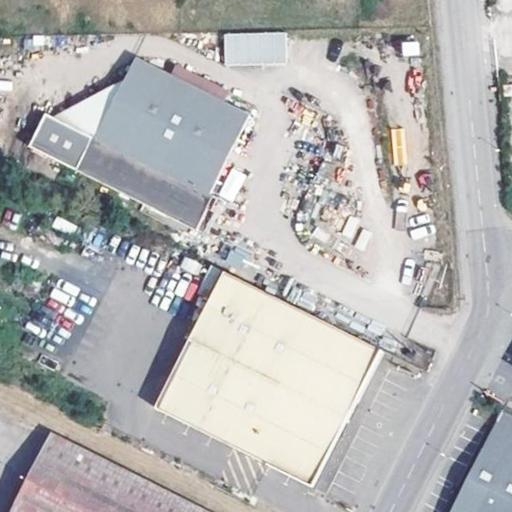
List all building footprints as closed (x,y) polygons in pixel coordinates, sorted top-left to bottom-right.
[(222,32),(223,65),(286,64),(286,31),(222,32)] [(209,198),(251,114),(137,57),(127,79),(98,139),(94,137),(78,169),(198,231),(213,200),(209,198)] [(127,79),(54,117),(94,137),(98,139),(127,79)] [(54,117),(48,113),(31,146),(78,169),(94,137),(54,117)] [(317,488),(386,352),(227,274),(159,409),(219,439),(211,457),(245,474),(253,457),(317,488)] [(511,511),(511,414),(504,410),(454,511),(511,511)] [(209,511),(53,432),(12,511),(209,511)]
